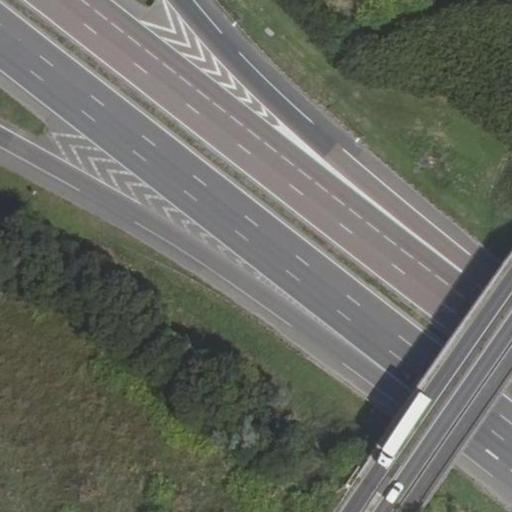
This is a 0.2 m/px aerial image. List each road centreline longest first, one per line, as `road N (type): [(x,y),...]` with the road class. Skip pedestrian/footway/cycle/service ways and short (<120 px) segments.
road 1 (motorway): [(0,34),(501,421)]
road 2 (motorway): [(0,138),(501,421)]
road 3 (motorway): [(450,292),(71,0)]
road 4 (motorway): [(450,292),(425,223),(216,41),(181,0)]
road 5 (secondary): [(511,280),(350,511)]
road 6 (secondary): [(383,511),(511,329)]
